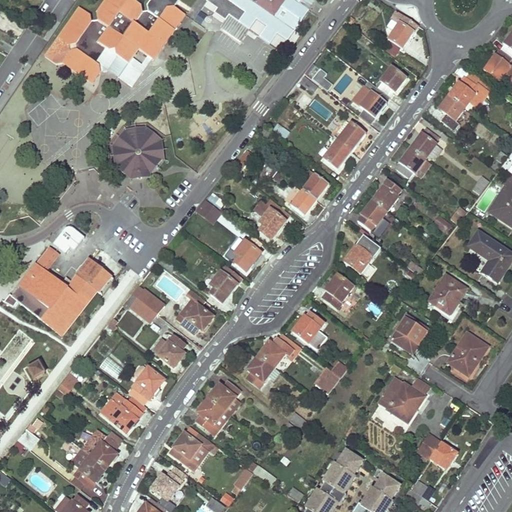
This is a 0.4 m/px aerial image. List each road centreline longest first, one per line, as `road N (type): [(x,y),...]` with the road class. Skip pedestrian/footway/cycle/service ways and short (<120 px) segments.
road 1 (residential): [(446,34),(432,82),(329,223),(289,255),(153,433),(112,511)]
road 2 (residential): [(163,233),(348,0)]
road 3 (residential): [(0,247),(32,239),(85,208),(111,215)]
